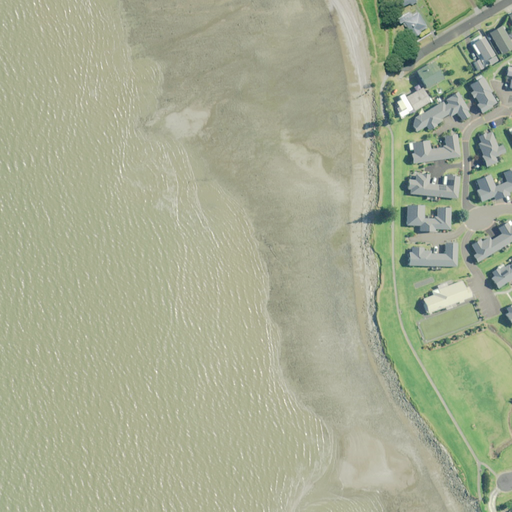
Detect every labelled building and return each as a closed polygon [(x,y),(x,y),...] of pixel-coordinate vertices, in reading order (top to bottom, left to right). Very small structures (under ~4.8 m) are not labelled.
[(416,2),(415,0),(401,0),(400,1),(405,9),(416,2)] [(419,33),(418,32),(426,27),(416,13),(411,16),(408,12),(395,21),(398,25),(401,23),(412,37),(413,38),(419,33)] [(506,35),(501,26),(488,33),(501,55),(511,48),(511,45),(509,41),(511,38),(511,35),(510,33),(506,35)] [(496,61),(484,39),(474,44),(486,67),(496,61)] [(479,60),(472,63),(477,71),(483,68),(479,60)] [(426,89),(443,79),(433,63),(415,74),(423,86),(404,98),(412,111),(432,99),(426,89)] [(476,104),(481,113),(490,106),(495,102),(489,93),(491,92),(482,77),(469,85),(473,91),(469,93),(472,98),(474,97),(478,103),(476,104)] [(411,126),(415,132),(425,125),(428,130),(435,125),(435,124),(440,121),(439,119),(447,114),(449,116),(456,112),(461,120),(468,115),(465,111),(467,110),(457,92),(445,100),(447,103),(443,105),(441,102),(420,115),(420,114),(413,118),(411,126)] [(481,156),(485,167),(496,162),(493,157),(504,152),(501,145),(497,147),(490,132),(485,134),(484,133),(477,136),(480,143),(477,144),(482,156),(481,156)] [(411,154),(412,163),(459,156),(456,135),(444,137),(445,146),(442,146),(442,148),(429,150),(428,141),(412,143),(413,154),(411,154)] [(479,190),(476,191),(480,201),(493,196),(494,199),(511,191),(511,168),(502,173),(506,182),(494,187),(488,175),(475,181),(479,190)] [(408,180),(407,189),(409,189),(409,193),(456,198),(458,177),(449,176),(450,175),(446,174),(445,186),(427,184),(428,175),(415,174),(414,180),(408,180)] [(423,206),(406,206),(406,225),(420,225),(419,231),(433,231),(434,229),(449,229),(449,208),(436,208),(436,217),(433,217),(433,219),(422,219),(423,206)] [(472,256),(476,262),(511,240),(511,224),(509,226),(506,223),(497,228),(501,234),(490,240),(488,237),(480,242),(479,240),(470,245),(476,254),(472,256)] [(408,252),(407,265),(455,266),(456,243),(444,243),(444,254),(429,254),(429,251),(422,251),(422,248),(410,248),(410,253),(408,252)] [(491,279),(497,288),(511,277),(511,262),(508,266),(507,265),(503,267),(503,266),(498,269),(497,268),(491,272),(494,276),(491,279)] [(414,284),(415,288),(434,282),(432,277),(414,284)] [(422,299),(427,313),(470,297),(467,287),(464,288),(461,281),(437,290),(439,293),(422,299)]
